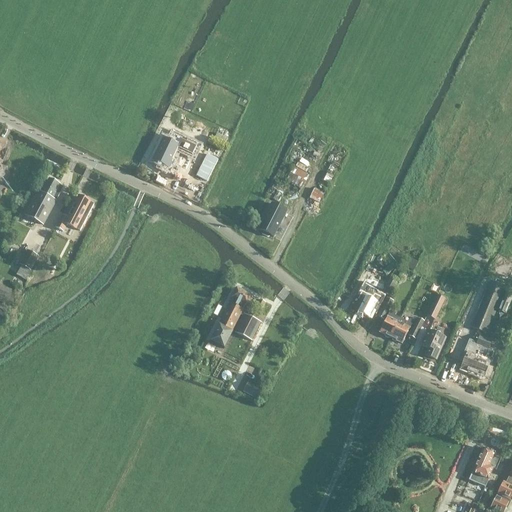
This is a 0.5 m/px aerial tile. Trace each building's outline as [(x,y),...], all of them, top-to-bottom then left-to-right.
[(181,170),(192,149),(183,144),(172,166),(181,170)] [(163,168),(171,152),(165,149),(164,151),(159,149),(152,163),(163,168)] [(282,168),(265,201),(272,204),(276,207),(285,190),(286,191),(278,208),(287,212),(289,214),(309,175),(294,167),(291,173),(282,168)] [(44,225),(64,188),(49,180),(42,194),(45,196),(44,198),(37,195),(26,216),(44,225)] [(302,211),(307,214),(312,217),(324,195),(314,190),(302,211)] [(68,225),(71,227),(80,231),(93,205),(79,197),(68,218),(63,215),(56,228),(64,232),(68,225)] [(259,229),(259,230),(262,232),(261,233),(262,235),(267,238),(270,237),(270,236),(273,238),(287,212),(278,208),(276,207),(272,204),(263,221),(259,229)] [(259,229),(263,221),(258,218),(254,227),(259,229)] [(20,265),(22,266),(17,276),(28,282),(33,271),(31,270),(38,257),(28,251),(20,265)] [(495,271),(511,276),(511,271),(511,259),(499,255),(495,271)] [(419,262),(409,258),(405,267),(414,271),(419,262)] [(399,281),(390,277),(382,294),(391,298),(399,281)] [(471,328),(487,334),(506,288),(490,281),(471,328)] [(252,342),(261,324),(241,314),(243,310),(244,311),(252,296),(237,288),(229,303),(230,303),(219,326),(212,341),(225,348),(233,332),(252,342)] [(506,315),(511,299),(511,289),(508,288),(498,312),(506,315)] [(369,319),(379,299),(374,296),(372,301),(366,298),(358,313),(369,319)] [(445,300),(437,296),(427,316),(435,320),(445,300)] [(378,316),(385,319),(393,301),(387,298),(378,316)] [(380,333),(391,339),(401,319),(395,316),(396,314),(391,312),(380,333)] [(416,339),(422,325),(424,321),(417,318),(416,322),(411,319),(409,320),(407,323),(401,319),(391,339),(402,345),(412,325),(415,326),(410,336),(416,339)] [(437,360),(446,338),(441,336),(440,333),(435,331),(432,332),(428,330),(421,346),(428,349),(426,356),(437,360)] [(461,369),(472,374),(486,338),(480,336),(472,355),(467,353),(461,369)] [(490,362),(485,360),(492,341),(486,338),(472,374),(484,378),(490,362)] [(249,382),(244,393),(257,400),(263,389),(249,382)] [(501,458),(494,455),(495,452),(494,452),(494,449),(490,447),(488,449),(484,447),(468,481),(485,488),(493,470),(496,471),(501,458)] [(511,471),(507,481),(506,483),(503,482),(490,509),(496,511),(504,511),(511,496),(511,471)] [(467,493),(473,502),(482,496),(476,487),(467,493)]
